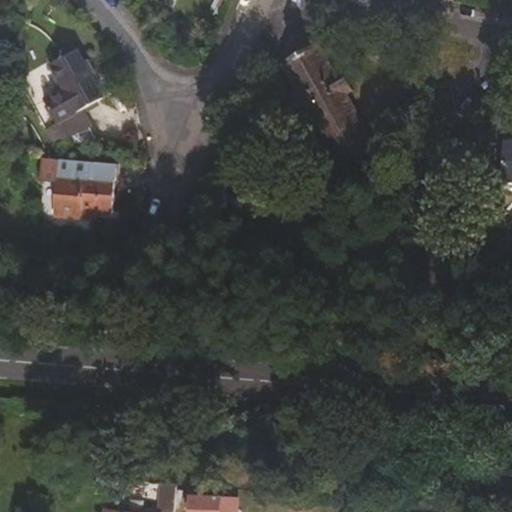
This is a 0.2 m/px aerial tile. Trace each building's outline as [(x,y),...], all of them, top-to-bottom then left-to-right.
[(287,58),(278,62),(294,90),(286,94),(301,121),(309,117),(344,177),(350,173),(358,185),(380,173),(372,159),(379,155),(346,95),(353,91),(337,64),(331,67),(315,42),(307,46),(292,43),(287,58)] [(64,90),(44,103),(57,127),(46,133),(61,159),(95,140),(79,112),(101,100),(76,53),(51,66),(64,90)] [(119,168),(42,160),(42,177),(59,178),(55,220),(84,221),(85,215),(101,216),(112,217),(116,183),(118,183),(119,168)] [(282,206),(275,204),(273,211),(279,215),(282,206)] [(311,266),(317,224),(282,206),(279,215),(268,239),(267,243),(269,245),(311,266)] [(458,221),(458,253),(483,251),(483,221),(458,221)] [(325,227),(317,224),(311,266),(324,265),(326,250),(318,246),(325,227)] [(183,232),(174,254),(242,260),(242,246),(204,243),(183,232)] [(268,249),(269,245),(267,243),(268,239),(262,237),(259,246),(268,249)] [(397,276),(414,277),(413,251),(397,250),(397,276)] [(158,511),(173,511),(176,488),(159,486),(158,511)] [(232,511),(234,504),(190,501),(189,511),(232,511)]
